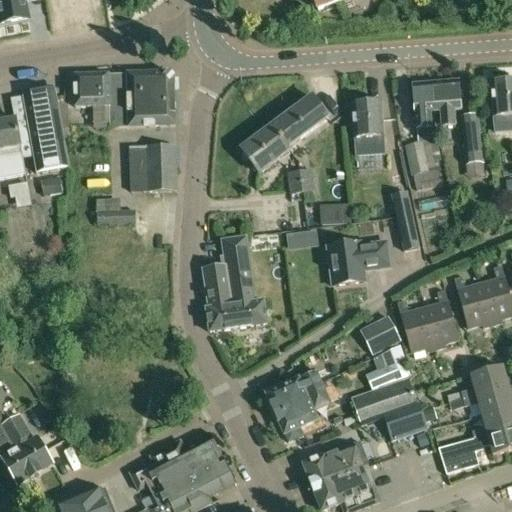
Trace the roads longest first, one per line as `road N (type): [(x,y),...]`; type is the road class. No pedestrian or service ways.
road 1 (residential): [(221,397),(190,332),(199,116),(219,55)]
road 2 (tertiary): [(219,55),(257,62),(511,45)]
road 3 (tertiary): [(0,67),(203,28)]
road 4 (unclassified): [(221,397),(392,293)]
road 5 (residential): [(276,511),(221,397)]
